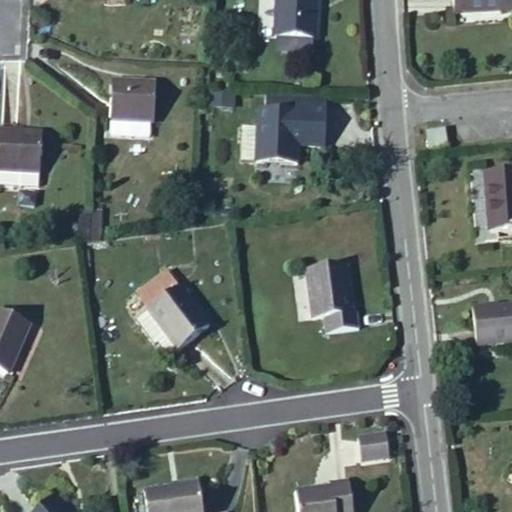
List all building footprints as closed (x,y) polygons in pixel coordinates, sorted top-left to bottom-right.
[(314,40),(316,0),(275,0),(274,38),(278,39),(310,40),(314,40)] [(511,0),(453,0),(454,15),(511,11),(511,0)] [(310,40),(278,39),(278,52),(309,54),(310,40)] [(154,123),(154,84),(111,82),(109,121),(110,121),(110,136),(149,138),(149,123),(154,123)] [(266,111),(290,112),(291,104),(326,105),(326,99),(267,96),(266,111)] [(255,164),(297,166),(298,147),(315,147),(316,138),(324,138),(326,105),(291,104),(290,112),(266,111),(258,110),(257,128),(256,143),(241,142),(240,162),(255,163),(255,164)] [(241,142),(256,143),(257,128),(242,127),(241,142)] [(428,151),(446,148),(444,130),(426,133),(428,151)] [(39,174),(41,134),(0,132),(0,186),(37,189),(37,174),(39,174)] [(324,148),(324,138),(316,138),(315,147),(324,148)] [(511,171),(489,173),(490,187),(487,186),(491,233),(511,231),(511,171)] [(100,243),(100,212),(90,212),(89,244),(100,243)] [(352,315),(345,266),(306,271),(313,321),(324,319),(326,335),(358,331),(356,314),(352,315)] [(150,310),(177,290),(165,274),(138,294),(150,310)] [(209,328),(179,288),(177,290),(150,310),(148,311),(149,312),(135,322),(154,347),(157,344),(167,336),(178,351),(209,328)] [(511,341),(511,308),(497,310),(489,311),(489,306),(471,308),(476,346),(511,341)] [(0,372),(8,376),(29,325),(0,312),(0,372)] [(178,351),(167,336),(157,344),(168,359),(178,351)] [(388,460),(385,434),(358,439),(360,464),(388,460)] [(351,511),(348,480),(330,483),(331,487),(295,492),(297,511),(351,511)] [(171,489),(198,486),(197,481),(170,485),(171,489)] [(201,511),(198,486),(171,489),(143,493),(146,511),(201,511)] [(63,511),(51,499),(37,511),(63,511)]
